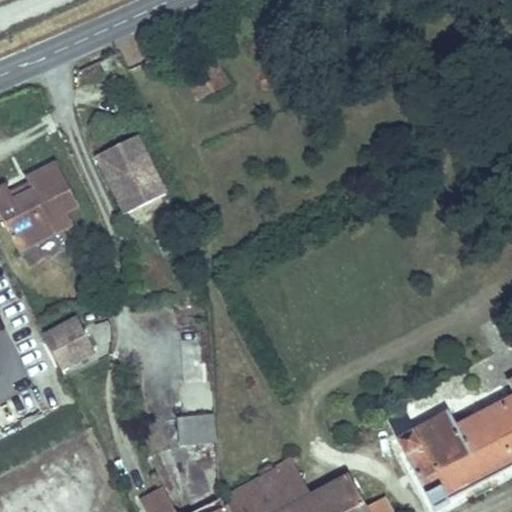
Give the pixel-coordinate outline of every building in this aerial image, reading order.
[(200,48),(193,52),(197,60),(203,56),(200,48)] [(86,66),(68,74),(73,85),(92,77),(86,66)] [(217,71),(192,84),(203,106),(229,92),(217,71)] [(128,139),(88,158),(115,217),(156,198),(128,139)] [(0,194),(0,234),(10,255),(65,229),(58,215),(69,210),(50,172),(19,186),(24,197),(5,205),(0,194)] [(431,276),(449,288),(461,269),(443,257),(431,276)] [(78,321),(43,339),(61,374),(96,356),(78,321)] [(214,393),(192,386),(185,408),(206,415),(214,393)] [(404,450),(437,511),(457,511),(511,483),(511,406),(456,438),(450,426),(404,450)] [(194,454),(224,451),(221,421),(192,424),(194,454)] [(27,431),(27,446),(48,445),(48,430),(27,431)] [(299,469),(229,506),(231,511),(306,511),(320,505),(299,469)] [(320,505),(306,511),(366,511),(353,488),(320,505)] [(179,511),(171,497),(154,506),(157,511),(179,511)]
